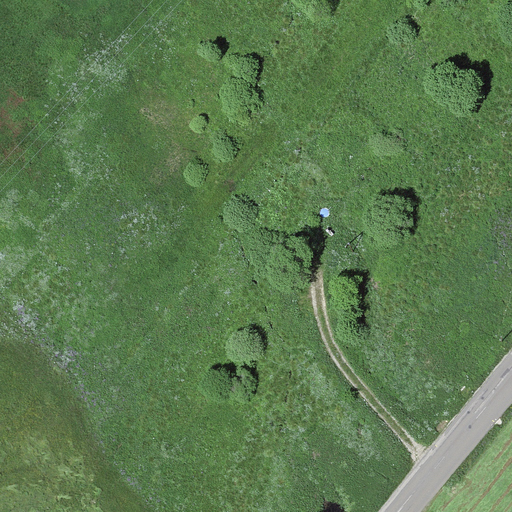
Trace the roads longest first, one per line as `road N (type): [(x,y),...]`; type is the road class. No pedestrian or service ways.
road 1 (track): [(440,471),(349,371),(323,317),(314,254)]
road 2 (secondary): [(406,511),(511,385)]
